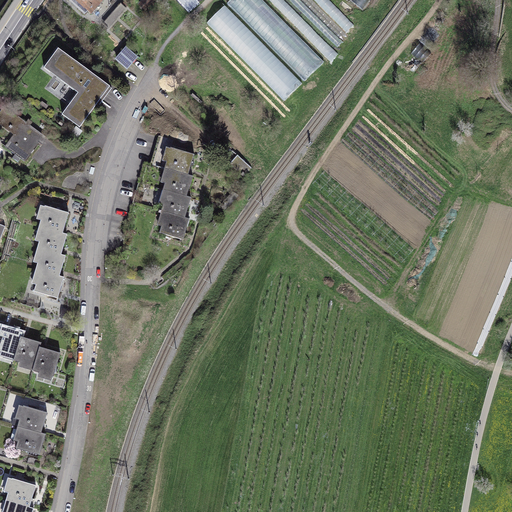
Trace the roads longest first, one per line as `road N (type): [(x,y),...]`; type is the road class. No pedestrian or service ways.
road 1 (track): [(497,370),(382,304),(291,221),(311,176),(438,0)]
road 2 (residential): [(60,511),(89,342),(96,245),(110,179),(148,82)]
road 3 (track): [(465,511),(511,331)]
